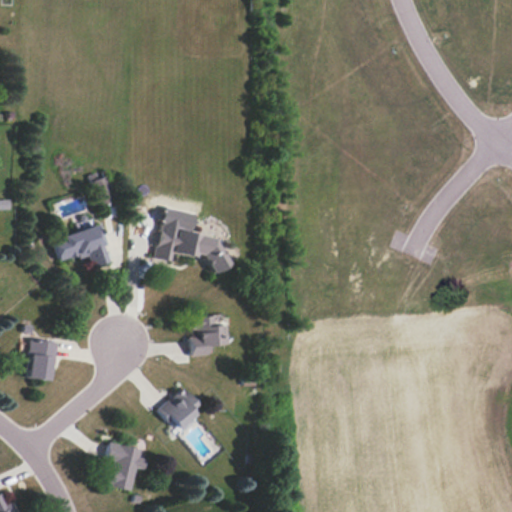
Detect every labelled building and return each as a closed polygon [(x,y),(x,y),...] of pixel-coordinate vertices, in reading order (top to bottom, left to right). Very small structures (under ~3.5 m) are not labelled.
[(109,200),(102,176),(88,180),(94,204),(109,200)] [(91,212),(106,255),(84,263),(80,253),(46,265),(34,232),(91,212)] [(151,221),(146,257),(183,262),(185,252),(195,254),(205,274),(225,257),(206,235),(186,228),(170,234),(167,223),(151,221)] [(220,303),(223,342),(198,344),(199,351),(173,354),(170,327),(192,325),(190,306),(220,303)] [(49,337),(40,382),(16,378),(25,332),(49,337)] [(175,383),(193,408),(161,432),(143,406),(175,383)] [(138,449),(137,455),(144,457),(140,472),(133,471),(127,492),(100,485),(103,475),(105,475),(109,463),(98,460),(103,440),(138,449)] [(20,511),(1,478),(0,478),(0,511),(20,511)]
